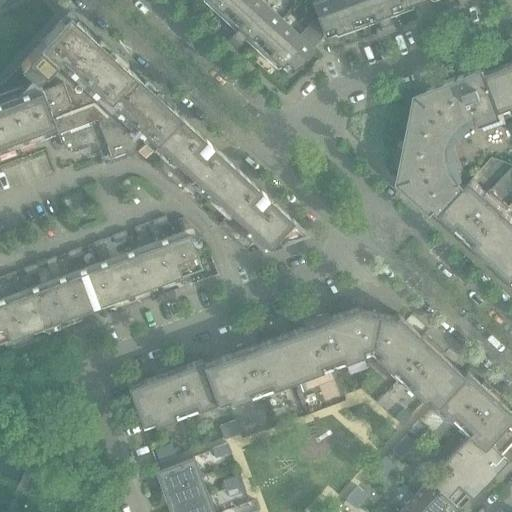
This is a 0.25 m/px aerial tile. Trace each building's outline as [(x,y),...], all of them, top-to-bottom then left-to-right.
[(0,0),(0,8),(2,8),(8,6),(14,0),(0,0)] [(299,34),(261,0),(202,0),(234,30),(243,38),(275,68),(278,67),(281,65),(288,72),(312,47),(299,34)] [(411,2),(416,0),(317,0),(311,3),(317,18),(323,35),(333,31),(334,34),(337,36),(378,21),(389,16),(411,8),(412,6),(411,2)] [(180,116),(80,24),(70,14),(68,12),(65,16),(57,23),(3,82),(0,83),(0,152),(57,132),(61,143),(63,147),(67,150),(71,151),(76,150),(97,142),(96,139),(103,136),(111,156),(130,149),(131,148),(129,142),(140,137),(144,133),(148,136),(136,148),(144,155),(155,143),(180,116)] [(323,35),(317,18),(311,20),(299,34),(312,47),(323,35)] [(511,60),(486,71),(503,114),(511,110),(511,60)] [(459,177),(453,168),(449,156),(449,144),(454,133),(462,123),(473,117),(477,115),(483,131),(506,123),(503,114),(486,71),(484,66),(427,87),(426,100),(412,104),(400,168),(410,176),(407,189),(432,212),(435,208),(439,212),(466,184),(459,177)] [(235,167),(180,116),(155,143),(166,152),(154,165),(181,190),(192,177),(211,194),(235,167)] [(306,232),(235,167),(211,194),(230,211),(218,224),(245,249),(256,236),(267,246),(306,232)] [(511,230),(511,216),(505,210),(508,206),(489,188),(486,192),(471,178),(466,184),(439,212),(456,227),(460,223),(468,230),(476,238),(472,242),(488,257),(511,230)] [(168,222),(165,215),(158,218),(161,225),(168,222)] [(146,287),(172,278),(173,281),(188,276),(187,272),(201,267),(191,240),(203,235),(183,217),(177,219),(182,235),(151,246),(143,224),(133,227),(142,250),(111,261),(102,239),(93,242),(101,264),(63,279),(54,256),(45,260),(53,282),(22,294),(14,271),(4,275),(13,297),(0,301),(0,341),(2,340),(4,344),(18,339),(17,335),(43,325),(44,329),(59,324),(58,320),(83,310),(85,314),(98,309),(107,306),(106,302),(131,293),(133,296),(148,291),(146,287)] [(161,225),(158,218),(152,220),(154,227),(161,225)] [(127,237),(124,230),(118,233),(120,240),(127,237)] [(511,230),(488,257),(511,279),(511,230)] [(120,240),(118,233),(111,235),(114,242),(120,240)] [(83,254),(80,247),(74,249),(76,256),(83,254)] [(76,256),(74,249),(67,252),(70,259),(76,256)] [(83,263),(80,255),(68,260),(71,268),(83,263)] [(39,270),(36,263),(30,265),(32,272),(39,270)] [(32,272),(30,265),(23,268),(26,275),(32,272)] [(369,363),(376,312),(360,309),(359,306),(328,317),(326,312),(302,321),(302,322),(303,322),(304,326),(276,336),(292,380),(322,368),(320,362),(340,354),(343,361),(363,353),(369,363)] [(454,367),(442,356),(439,352),(441,349),(442,350),(443,349),(424,331),(420,335),(396,313),(394,316),(376,312),(369,363),(375,357),(390,371),(394,366),(410,381),(406,385),(423,400),(426,397),(454,367)] [(292,380),(276,336),(256,344),(254,340),(255,340),(255,339),(230,348),(232,352),(203,363),(216,403),(227,398),(229,403),(251,394),(249,388),(269,381),(272,387),(292,380)] [(216,403),(203,363),(201,359),(181,366),(180,361),(155,370),(156,371),(158,375),(127,386),(143,429),(176,417),(174,412),(194,404),(196,410),(216,403)] [(511,417),(511,412),(499,401),(502,397),(483,380),(482,380),(483,381),(480,384),(465,370),(462,374),(454,367),(426,397),(450,419),(454,415),(470,429),(466,434),(467,435),(483,449),(506,424),(511,417)] [(401,424),(410,414),(404,408),(395,418),(401,424)] [(239,432),(235,419),(227,422),(232,435),(239,432)] [(232,435),(227,422),(219,425),(224,438),(232,435)] [(416,437),(424,428),(417,422),(409,431),(416,437)] [(471,498),(507,459),(501,453),(511,440),(511,429),(506,424),(483,449),(467,435),(444,460),(444,461),(427,479),(455,505),(466,493),(471,498)] [(405,434),(398,442),(408,451),(415,443),(405,434)] [(408,451),(398,442),(391,450),(401,459),(408,451)] [(175,456),(171,443),(163,446),(167,459),(175,456)] [(230,451),(227,443),(212,448),(215,457),(230,451)] [(167,459),(163,446),(155,449),(159,461),(167,459)] [(201,476),(193,455),(154,470),(161,491),(201,476)] [(395,466),(385,457),(380,463),(389,472),(395,466)] [(389,472),(380,463),(374,469),(383,478),(389,472)] [(242,482),(239,475),(222,481),(225,488),(242,482)] [(208,495),(201,476),(161,491),(168,510),(208,495)] [(447,511),(455,505),(427,479),(413,494),(432,511),(447,511)] [(245,490),(242,482),(225,488),(228,496),(245,490)] [(367,495),(358,487),(352,493),(361,502),(367,495)] [(361,502),(352,493),(346,499),(356,508),(361,502)] [(432,511),(413,494),(399,510),(401,511),(432,511)] [(213,511),(208,495),(168,510),(169,511),(213,511)]
